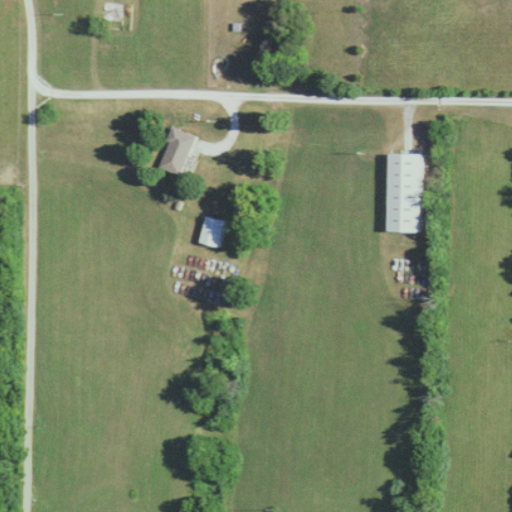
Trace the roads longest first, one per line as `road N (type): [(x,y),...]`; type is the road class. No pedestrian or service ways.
road 1 (residential): [(28,0),(34,87),(25,511)]
road 2 (residential): [(34,87),(59,101),(93,103),(248,96),(511,107)]
